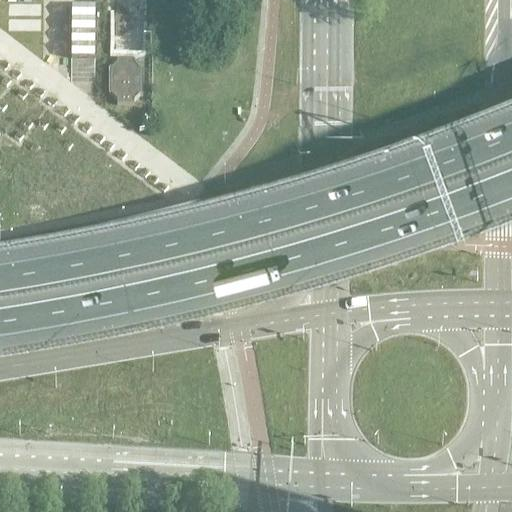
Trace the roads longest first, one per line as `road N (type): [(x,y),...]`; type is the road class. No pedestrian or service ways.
road 1 (motorway): [(511,136),(263,227),(0,285)]
road 2 (motorway): [(0,330),(267,271),(511,184)]
road 3 (secondary): [(323,314),(0,362)]
road 4 (secondary): [(0,465),(324,484)]
road 5 (tertiary): [(325,0),(323,314)]
road 6 (tertiary): [(497,306),(503,54)]
road 7 (secondary): [(416,488),(467,448),(496,399)]
